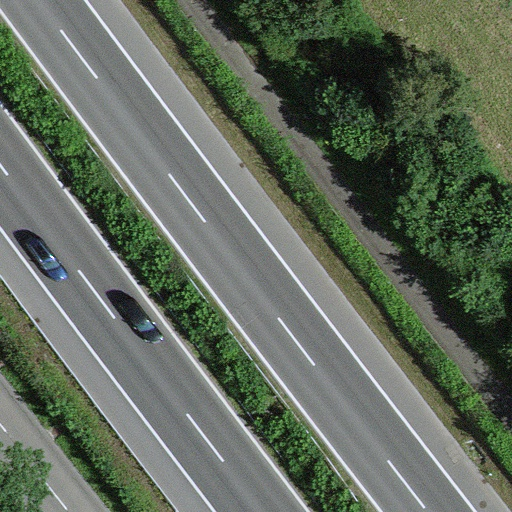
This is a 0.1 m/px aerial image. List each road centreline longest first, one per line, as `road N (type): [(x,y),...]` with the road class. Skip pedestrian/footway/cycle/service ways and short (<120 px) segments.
road 1 (motorway): [(417,511),(29,0)]
road 2 (motorway): [(0,210),(230,511)]
